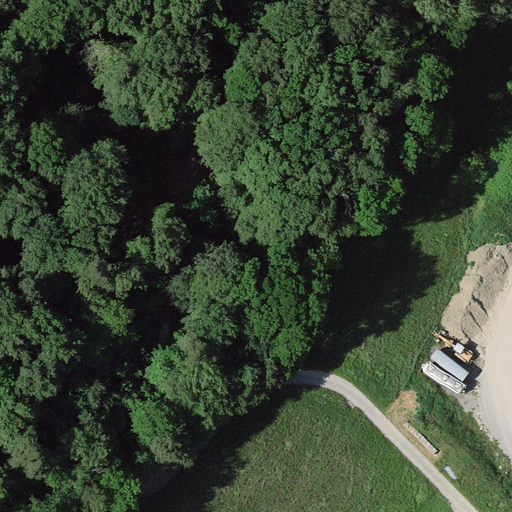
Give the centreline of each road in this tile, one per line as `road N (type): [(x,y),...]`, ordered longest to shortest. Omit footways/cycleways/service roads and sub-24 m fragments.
road 1 (track): [(122,511),(131,376),(196,127),(255,0)]
road 2 (track): [(469,511),(359,402),(321,377),(256,390),(122,511)]
